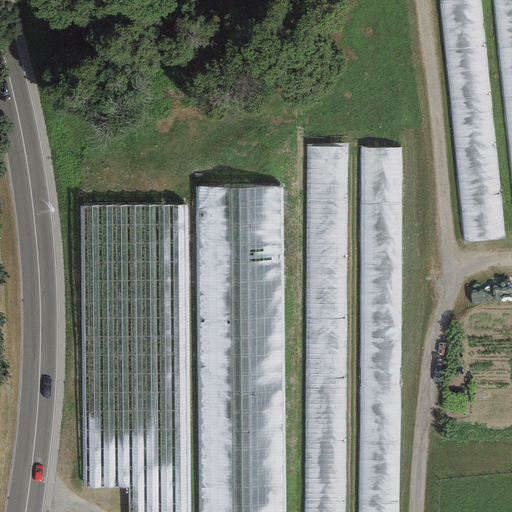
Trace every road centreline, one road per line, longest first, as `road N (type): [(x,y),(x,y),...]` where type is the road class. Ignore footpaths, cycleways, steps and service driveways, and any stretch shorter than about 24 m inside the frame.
road 1 (track): [(417,511),(427,288),(403,0)]
road 2 (secondary): [(25,511),(39,308),(31,188),(0,46)]
